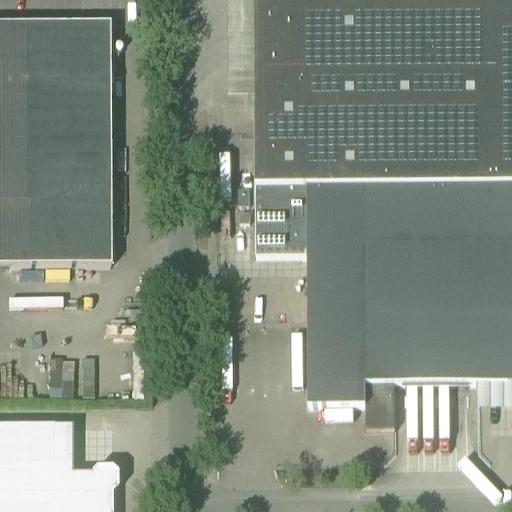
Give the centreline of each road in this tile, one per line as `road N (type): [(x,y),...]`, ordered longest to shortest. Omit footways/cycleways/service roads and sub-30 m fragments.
road 1 (unclassified): [(188,510),(183,0)]
road 2 (unclassified): [(188,510),(511,508)]
road 3 (unknown): [(187,430),(0,428)]
